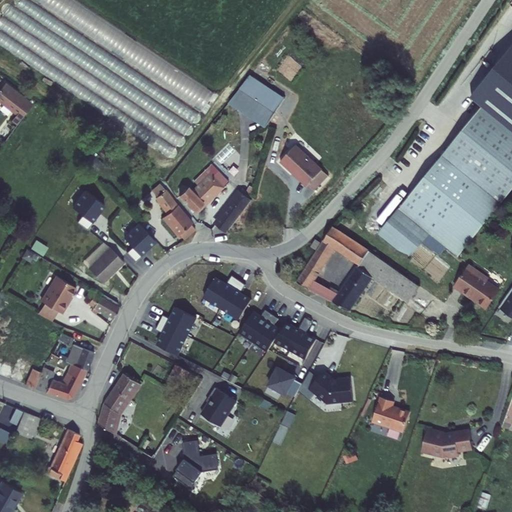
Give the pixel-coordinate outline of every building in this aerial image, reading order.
[(80,0),(40,0),(69,18),(80,0)] [(511,46),(472,95),(484,104),(511,126),(511,46)] [(251,75),(240,89),(275,112),(284,98),(251,75)] [(191,78),(182,97),(203,107),(212,89),(191,78)] [(18,125),(32,106),(22,98),(23,96),(5,82),(0,87),(0,101),(15,114),(11,120),(18,125)] [(275,112),(240,89),(229,103),(266,127),(275,112)] [(32,106),(33,104),(23,96),(22,98),(32,106)] [(511,126),(484,104),(399,207),(428,230),(448,246),(458,255),(511,188),(511,126)] [(294,140),(278,159),(306,182),(308,180),(321,164),(294,140)] [(105,168),(96,158),(89,165),(98,175),(105,168)] [(194,188),(191,184),(182,194),(197,208),(209,196),(211,199),(231,178),(213,161),(198,177),(201,181),(194,188)] [(327,168),(321,164),(308,180),(314,185),(327,168)] [(253,199),(241,190),(216,222),(227,232),(253,199)] [(94,216),(102,205),(84,192),(71,209),(80,216),(75,223),(85,231),(95,218),(94,216)] [(193,224),(165,192),(156,199),(164,209),(159,213),(182,240),(194,229),(191,226),(193,224)] [(428,230),(399,207),(379,231),(408,256),(422,238),(428,230)] [(75,223),(69,218),(43,258),(68,273),(77,255),(90,235),(85,231),(75,223)] [(333,222),(298,278),(352,310),(375,279),(362,270),(359,267),(338,295),(315,280),(337,246),(365,265),(374,252),(333,222)] [(148,249),(157,240),(143,225),(128,239),(135,247),(129,252),(138,261),(149,251),(148,249)] [(441,254),(448,246),(428,230),(422,238),(441,254)] [(317,235),(312,243),(317,246),(322,238),(317,235)] [(88,270),(108,249),(107,247),(102,243),(82,265),(88,270)] [(43,258),(47,251),(35,244),(31,251),(43,258)] [(122,262),(108,249),(88,270),(102,283),(122,262)] [(379,274),(408,295),(416,283),(374,252),(365,265),(362,270),(375,279),(379,274)] [(488,279),(489,276),(470,263),(455,284),(472,296),(473,295),(478,299),(477,300),(487,307),(500,288),(488,279)] [(379,274),(375,279),(404,300),(408,295),(379,274)] [(239,295),(244,286),(231,278),(226,287),(215,281),(203,300),(239,321),(250,301),(239,295)] [(71,304),(70,303),(78,290),(58,279),(43,304),(47,306),(60,314),(64,316),(71,304)] [(408,295),(404,300),(408,303),(420,286),(416,283),(408,295)] [(511,288),(499,308),(511,316),(511,288)] [(96,292),(90,303),(95,306),(101,295),(96,292)] [(115,306),(116,303),(101,295),(95,306),(93,310),(96,313),(99,309),(113,316),(118,308),(115,306)] [(28,334),(34,325),(0,306),(0,336),(21,348),(28,334)] [(60,314),(47,306),(43,314),(56,321),(60,314)] [(162,332),(157,343),(177,354),(195,317),(175,307),(170,318),(163,315),(155,328),(162,332)] [(263,316),(255,310),(241,331),(270,350),(277,340),(284,329),(276,324),(280,318),(267,309),(263,316)] [(314,320),(307,317),(302,328),(289,321),(284,329),(277,340),(309,357),(319,337),(308,331),(314,320)] [(60,337),(71,343),(75,336),(63,330),(60,337)] [(74,342),(66,357),(72,361),(87,369),(94,352),(74,342)] [(87,369),(72,361),(68,370),(83,378),(87,369)] [(13,368),(0,363),(0,374),(9,378),(13,368)] [(62,382),(53,378),(57,370),(46,364),(43,370),(35,387),(71,398),(83,378),(68,370),(62,382)] [(189,372),(178,365),(170,380),(181,387),(189,372)] [(41,368),(36,366),(26,384),(35,387),(43,370),(41,368)] [(297,380),(298,378),(280,369),(271,387),(289,396),(291,391),(299,395),(301,391),(304,385),(297,380)] [(342,378),(335,377),(325,370),(320,378),(313,389),(319,393),(332,402),(358,399),(355,377),(342,378)] [(105,400),(99,421),(114,431),(122,412),(140,384),(124,372),(105,400)] [(313,389),(320,378),(311,372),(304,385),(301,391),(309,395),(315,399),(319,393),(313,389)] [(221,426),(237,400),(216,387),(210,396),(212,398),(202,414),(221,426)] [(394,407),(396,401),(383,396),(373,420),(404,432),(411,412),(399,408),(398,409),(394,407)] [(511,399),(502,427),(510,430),(511,429),(511,399)] [(273,405),(266,401),(262,408),(269,412),(273,405)] [(21,409),(14,406),(9,416),(15,419),(21,409)] [(39,417),(24,410),(13,429),(29,437),(39,417)] [(436,429),(428,427),(422,451),(443,456),(448,456),(449,458),(462,454),(461,449),(475,446),(470,428),(457,431),(456,430),(447,432),(447,433),(445,434),(444,433),(438,432),(436,429)] [(80,435),(68,428),(47,476),(65,484),(80,447),(76,444),(80,435)] [(0,441),(4,444),(9,435),(0,429),(0,441)] [(148,436),(141,449),(154,458),(162,443),(148,436)] [(217,453),(201,455),(199,439),(184,443),(186,453),(187,453),(187,458),(174,476),(192,490),(196,484),(196,483),(203,471),(219,469),(217,453)] [(12,511),(25,491),(5,480),(0,489),(0,511),(1,511),(12,511)]
